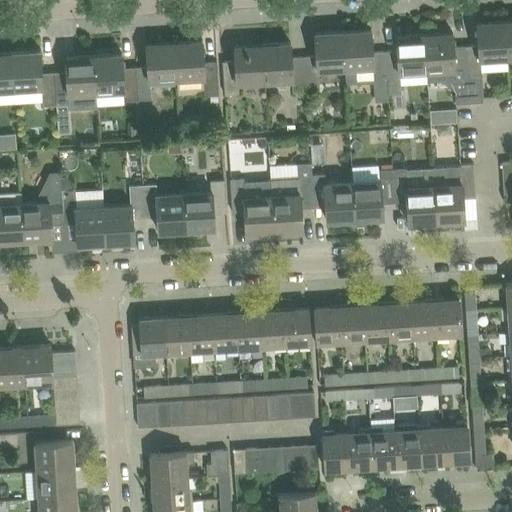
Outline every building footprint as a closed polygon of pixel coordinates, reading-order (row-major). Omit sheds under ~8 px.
[(479,45),(466,46),(468,79),(482,78),(481,59),(508,58),(506,21),(477,23),(479,45)] [(372,30),(344,32),(346,68),(347,82),(374,80),(374,82),(375,85),(375,99),(378,101),(388,100),(388,93),(387,84),(385,52),(373,52),(372,30)] [(319,70),(346,68),(344,32),(316,33),(317,56),(305,57),(307,90),(320,89),(319,70)] [(453,33),(425,35),(427,71),(428,79),(455,77),(455,83),(457,103),(483,101),(483,97),(482,81),(482,78),(468,79),(466,46),(454,47),(453,33)] [(397,51),(385,52),(387,84),(388,93),(402,92),(401,84),(401,72),(427,71),(425,35),(397,36),(397,51)] [(203,40),(175,42),(177,79),(204,77),(205,96),(210,96),(218,95),(220,95),(218,62),(204,63),(203,40)] [(149,66),(137,67),(139,100),(151,99),(150,81),(177,79),(175,42),(147,44),(149,66)] [(293,91),(307,90),(305,57),(292,57),(291,43),(263,45),(265,81),(292,79),(293,91)] [(238,82),(265,81),(263,45),(235,47),(236,61),(223,62),(225,95),(239,94),(238,82)] [(42,50),(14,52),(16,89),(42,87),(43,106),(58,105),(55,72),(43,73),(42,50)] [(0,90),(16,89),(14,52),(0,53),(0,90)] [(123,53),(95,55),(98,92),(124,90),(125,101),(139,100),(137,67),(124,68),(123,53)] [(68,71),(55,72),(58,105),(70,104),(70,109),(99,108),(98,92),(95,55),(67,57),(68,71)] [(436,110),(430,110),(430,123),(443,122),(443,115),(436,110)] [(504,195),(511,194),(511,161),(502,162),(504,195)] [(271,177),(273,196),(275,232),(303,230),(302,208),(314,207),(312,174),(311,163),(298,164),(299,175),(271,177)] [(461,165),(433,166),(434,185),(437,222),(465,220),(464,198),(476,197),(474,164),(461,165)] [(407,168),(393,169),(395,202),(407,201),(408,224),(437,222),(434,185),(408,187),(407,168)] [(380,180),(353,182),(355,219),(383,217),(383,203),(395,202),(393,169),(379,170),(380,180)] [(52,219),(64,219),(63,189),(62,176),(62,173),(57,173),(47,197),(37,202),(23,203),(25,240),(53,238),(52,219)] [(325,173),(312,174),(314,207),(327,206),(328,221),(355,219),(353,182),(326,184),(325,173)] [(68,178),(62,176),(63,189),(75,188),(73,182),(68,178)] [(275,232),(273,196),(246,197),(245,179),(230,179),(232,212),(245,212),(247,233),(275,232)] [(212,191),(185,193),(187,229),(215,227),(214,213),(228,212),(225,180),(212,181),(212,191)] [(131,204),(105,206),(107,242),(136,240),(134,214),(146,214),(144,184),(130,185),(131,204)] [(157,184),(144,184),(146,214),(158,213),(159,231),(187,229),(185,193),(158,195),(157,184)] [(76,189),(75,189),(75,188),(63,189),(64,219),(77,218),(79,244),(80,244),(107,242),(105,206),(78,208),(76,189)] [(0,241),(25,240),(23,203),(22,192),(0,193),(0,241)] [(466,292),(467,310),(476,310),(475,291),(466,292)] [(443,298),(435,299),(437,333),(450,332),(450,337),(462,337),(460,296),(458,296),(458,297),(444,298),(444,296),(443,296),(443,298)] [(427,299),(411,300),(414,340),(425,339),(424,334),(437,333),(435,299),(428,299),(428,297),(426,297),(427,299)] [(395,301),(387,302),(389,336),(402,336),(403,340),(414,340),(411,300),(396,301),(396,299),(395,299),(395,301)] [(379,302),(363,303),(366,342),(377,342),(377,337),(389,336),(387,302),(380,302),(380,300),(378,300),(379,302)] [(347,304),(339,305),(341,340),(354,339),(355,343),(366,342),(363,303),(349,304),(348,302),(347,302),(347,304)] [(341,340),(339,305),(332,305),(332,303),(331,303),(331,305),(316,306),(316,305),(314,305),(317,345),(329,345),(328,340),(341,340)] [(291,308),(284,308),(287,343),(299,343),(299,347),(311,346),(309,306),(307,306),(307,307),(293,307),(293,304),(291,304),(291,308)] [(275,309),(260,310),(263,349),(274,349),(274,344),(287,343),(284,308),(276,308),(276,306),(275,306),(275,309)] [(243,311),(236,311),(239,346),(251,345),(251,350),(263,349),(260,310),(260,309),(259,309),(259,310),(244,311),(244,308),(243,308),(243,311)] [(227,312),(212,313),(215,352),(226,351),(225,347),(239,346),(236,311),(228,311),(228,309),(227,309),(227,312)] [(476,310),(467,310),(468,329),(477,329),(476,310)] [(196,314),(188,314),(191,350),(203,349),(204,353),(215,352),(212,313),(212,312),(211,312),(211,313),(197,314),(197,311),(195,311),(196,314)] [(179,315),(164,316),(167,355),(178,355),(178,350),(191,350),(188,314),(180,315),(180,312),(179,312),(179,315)] [(164,316),(164,315),(163,315),(163,316),(149,317),(149,314),(147,314),(147,317),(141,317),(141,314),(140,314),(140,323),(132,323),(134,353),(155,352),(156,356),(167,355),(164,316)] [(469,340),(470,358),(479,357),(478,339),(469,340)] [(52,365),(52,353),(51,344),(23,346),(25,383),(54,381),(53,377),(52,365)] [(0,384),(25,383),(23,346),(0,347),(0,384)] [(52,353),(52,365),(76,363),(75,351),(52,353)] [(479,357),(470,358),(471,377),(480,376),(479,357)] [(52,365),(53,377),(77,375),(76,363),(52,365)] [(458,366),(439,367),(440,377),(458,376),(458,375),(458,366)] [(439,367),(418,368),(419,379),(440,377),(439,367)] [(410,369),(391,370),(392,379),(392,380),(411,379),(411,378),(410,369)] [(391,370),(371,371),(371,380),(371,382),(392,380),(392,379),(391,370)] [(362,372),(344,373),(344,382),(344,383),(363,382),(363,381),(362,372)] [(324,374),(325,384),(325,385),(344,383),(344,382),(344,373),(324,374)] [(53,377),(54,381),(54,389),(78,387),(77,375),(53,377)] [(307,376),(289,377),(289,387),(308,386),(308,385),(307,376)] [(289,377),(268,378),(268,389),(289,387),(289,377)] [(260,379),(241,380),(242,390),(261,389),(260,379)] [(241,380),(220,381),(220,392),(242,390),(241,380)] [(212,382),(193,383),(194,393),(213,392),(212,382)] [(459,382),(440,383),(441,393),(460,391),(459,383),(459,382)] [(193,383),(172,384),(172,394),(194,393),(193,383)] [(440,383),(420,384),(421,393),(421,394),(441,393),(440,383)] [(412,384),(392,386),(393,395),(413,394),(412,384)] [(163,385),(145,386),(145,396),(164,395),(163,385)] [(392,386),(372,387),(373,396),(373,397),(393,395),(392,386)] [(54,389),(55,401),(79,399),(78,387),(54,389)] [(364,387),(345,389),(345,398),(365,397),(364,387)] [(472,387),(473,406),(482,405),(481,387),(472,387)] [(345,389),(326,390),(326,391),(326,399),(326,400),(345,398),(345,389)] [(314,391),(302,392),(304,416),(316,415),(314,391)] [(302,392),(290,393),(292,416),(304,416),(302,392)] [(278,393),(266,394),(268,418),(280,417),(278,393)] [(290,393),(278,393),(280,417),(292,416),(290,393)] [(266,394),(254,395),(256,419),(268,418),(266,394)] [(254,395),(242,396),(244,419),(256,419),(254,395)] [(242,396),(230,397),(232,420),(244,419),(242,396)] [(218,397),(206,398),(208,422),(220,421),(218,397)] [(230,397),(218,397),(220,421),(232,420),(230,397)] [(206,398),(194,399),(196,422),(208,422),(206,398)] [(55,401),(56,413),(79,411),(79,399),(55,401)] [(194,399),(182,400),(184,423),(196,422),(194,399)] [(170,400),(158,401),(159,425),(171,424),(170,400)] [(182,400),(170,400),(171,424),(184,423),(182,400)] [(158,401),(137,402),(138,426),(159,425),(158,401)] [(482,405),(473,406),(474,425),(483,424),(482,405)] [(79,411),(56,413),(56,424),(56,425),(80,423),(79,411)] [(56,413),(37,414),(37,425),(56,424),(56,413)] [(22,414),(0,415),(0,416),(1,427),(22,425),(22,414)] [(456,426),(443,426),(445,460),(453,460),(453,462),(455,462),(454,459),(468,458),(468,459),(470,459),(469,439),(468,421),(456,421),(456,426)] [(430,423),(419,424),(422,462),(436,461),(436,463),(438,463),(438,461),(445,460),(443,426),(430,427),(430,423)] [(408,428),(395,429),(398,463),(405,463),(405,465),(406,465),(406,463),(420,462),(421,463),(422,463),(422,462),(419,424),(408,424),(408,428)] [(382,426),(371,427),(374,465),(389,464),(389,466),(390,466),(390,464),(398,463),(395,429),(383,430),(382,426)] [(360,432),(348,432),(350,466),(357,466),(357,468),(359,468),(359,466),(373,465),(373,466),(374,466),(374,465),(371,427),(360,427),(360,432)] [(335,429),(323,430),(326,469),(327,469),(327,468),(340,467),(341,469),(342,469),(342,467),(350,466),(348,432),(335,433),(335,429)] [(484,429),(474,430),(475,436),(475,455),(485,454),(485,435),(484,429)] [(0,445),(20,444),(19,430),(0,431),(0,445)] [(36,442),(38,470),(74,468),(73,440),(36,442)] [(318,443),(306,444),(307,468),(319,468),(318,443)] [(306,444),(294,445),(295,469),(307,468),(306,444)] [(294,445),(282,446),(283,470),(295,469),(294,445)] [(270,446),(258,447),(259,471),(271,470),(270,446)] [(282,446),(270,446),(271,470),(283,470),(282,446)] [(258,447),(246,448),(247,472),(259,471),(258,447)] [(247,472),(246,448),(234,449),(235,473),(247,472)] [(212,462),(207,463),(207,475),(213,475),(218,474),(229,474),(229,473),(228,449),(211,450),(212,462)] [(152,471),(153,478),(187,476),(186,463),(195,463),(194,451),(151,454),(151,455),(152,470),(150,470),(150,471),(152,471)] [(38,470),(39,498),(76,496),(74,468),(38,470)] [(229,474),(218,474),(218,477),(219,493),(230,492),(229,477),(229,474)] [(154,502),(154,503),(193,500),(192,488),(188,489),(187,476),(153,478),(153,486),(151,486),(151,487),(154,487),(154,502)] [(282,506),(281,511),(316,511),(317,509),(319,508),(319,507),(317,507),(316,492),(316,491),(277,494),(278,506),(282,506)] [(39,498),(40,511),(77,511),(76,496),(39,498)] [(189,511),(194,511),(193,500),(154,503),(155,503),(155,511),(189,511)] [(236,501),(236,511),(247,511),(247,500),(236,501)] [(231,511),(231,503),(220,503),(220,511),(231,511)]
